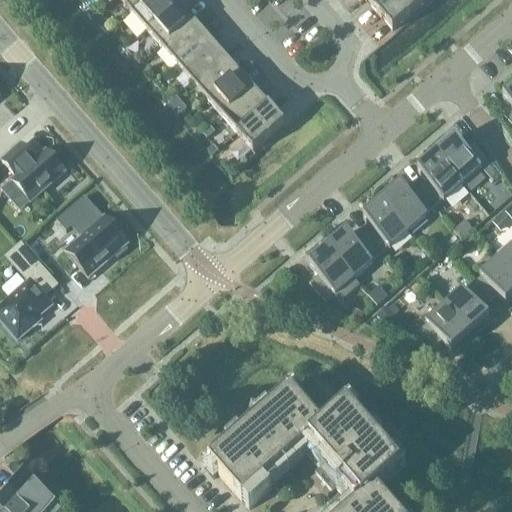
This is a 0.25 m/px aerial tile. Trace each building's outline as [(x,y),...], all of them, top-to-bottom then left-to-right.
[(117,0),(132,16),(149,0),(117,0)] [(149,0),(132,16),(147,33),(178,6),(173,0),(149,0)] [(363,0),(377,15),(393,0),(363,0)] [(418,0),(393,0),(377,15),(392,33),(424,6),(418,0)] [(147,33),(162,51),(193,23),(178,6),(147,33)] [(162,51),(177,68),(208,40),(193,23),(162,51)] [(177,68),(192,85),(223,58),(208,40),(177,68)] [(122,45),(117,50),(121,55),(127,50),(122,45)] [(133,48),(125,56),(136,69),(145,62),(133,48)] [(192,85),(207,102),(238,75),(223,58),(192,85)] [(207,102),(222,119),(253,92),(238,75),(207,102)] [(158,86),(152,91),(158,97),(163,93),(158,86)] [(511,88),(506,93),(508,95),(503,100),(511,110),(503,117),(511,127),(511,88)] [(222,119),(237,137),(268,109),(253,92),(222,119)] [(268,109),(237,137),(253,155),(284,127),(268,109)] [(197,142),(202,137),(198,133),(193,137),(195,140),(197,142)] [(207,143),(202,137),(197,142),(202,148),(207,143)] [(448,144),(435,156),(462,187),(480,171),(481,172),(482,172),(480,170),(488,162),(472,144),(464,151),(455,141),(450,146),(448,144)] [(15,180),(11,184),(30,205),(65,175),(46,153),(35,163),(21,147),(1,164),(15,180)] [(213,148),(206,155),(211,160),(212,159),(218,154),(213,148)] [(426,184),(418,191),(434,210),(442,203),(444,204),(444,203),(462,187),(435,156),(421,168),(422,169),(417,174),(426,184)] [(394,191),(380,203),(408,235),(426,219),(427,219),(426,217),(434,210),(418,191),(410,198),(401,188),(396,193),(394,191)] [(132,249),(89,200),(59,228),(68,239),(76,232),(85,242),(69,256),(93,284),(132,249)] [(372,231),(364,239),(380,257),(388,250),(390,252),(390,251),(408,235),(380,203),(367,215),(368,217),(363,221),(372,231)] [(505,214),(492,225),(499,233),(511,221),(505,214)] [(463,222),(452,231),(460,240),(471,231),(463,222)] [(340,238),(326,251),(354,282),(372,266),(372,267),(373,266),(371,264),(380,257),(364,239),(355,246),(347,236),(341,240),(340,238)] [(0,323),(18,344),(33,331),(30,328),(51,309),(43,300),(57,289),(21,247),(6,260),(28,286),(0,310),(0,323)] [(511,249),(499,261),(511,276),(511,249)] [(354,282),(326,251),(312,262),(314,264),(309,269),(317,279),(309,286),(325,304),(334,297),(339,304),(358,287),(354,282)] [(481,279),(473,286),(489,304),(497,297),(506,307),(511,303),(511,304),(511,276),(499,261),(480,277),(480,276),(479,277),(481,279)] [(463,293),(444,308),(472,340),(486,328),(484,326),(489,322),(480,312),(489,304),(473,286),(464,293),(463,291),(462,292),(463,293)] [(426,326),(418,333),(434,352),(443,345),(451,355),(457,350),(458,352),(472,340),(444,308),(425,324),(426,326)] [(387,309),(377,317),(385,326),(395,318),(387,309)] [(351,310),(347,319),(359,325),(364,316),(351,310)] [(351,511),(392,511),(376,494),(400,472),(367,434),(347,410),(322,432),(291,394),(278,406),(211,463),(208,465),(242,504),(302,452),(319,472),(315,475),(332,494),(336,491),(353,511),(351,511)] [(11,467),(9,468),(9,469),(9,470),(9,471),(9,472),(10,474),(11,475),(17,481),(24,473),(17,467),(16,466),(14,466),(12,466),(11,467)] [(24,479),(9,495),(27,511),(47,511),(54,505),(53,505),(26,480),(25,480),(24,479)] [(27,511),(9,495),(0,504),(0,511),(27,511)]
